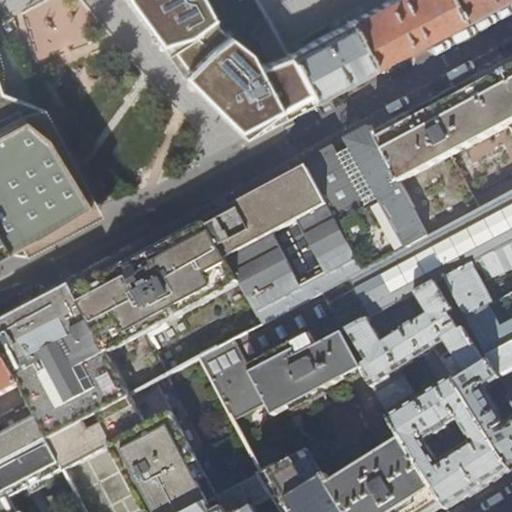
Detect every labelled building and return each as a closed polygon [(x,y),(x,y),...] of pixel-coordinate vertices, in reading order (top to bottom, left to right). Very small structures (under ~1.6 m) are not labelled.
[(131,0),(185,68),(248,135),(311,101),(287,56),(255,67),(245,52),(213,27),(198,0),(131,0)] [(256,0),(282,47),(296,40),(327,24),(342,16),(371,69),(415,46),(460,21),(448,0),(256,0)] [(499,0),(448,0),(460,21),(493,4),(499,0)] [(300,47),(296,40),(282,47),(287,56),(311,101),(349,81),(371,69),(342,16),(327,24),(330,31),(300,47)] [(511,62),(476,81),(375,135),(430,238),(479,211),(451,158),(508,128),(511,135),(511,62)] [(99,214),(96,210),(42,109),(29,116),(2,92),(0,67),(0,65),(0,244),(5,253),(24,254),(99,214)] [(306,161),(310,169),(365,272),(430,238),(375,135),(370,127),(347,139),(383,204),(369,211),(334,146),(306,161)] [(248,203),(209,224),(241,283),(264,326),(324,294),(365,272),(310,169),(248,203)] [(511,193),(479,211),(430,238),(365,272),(324,294),(345,333),(447,279),(511,244),(511,193)] [(147,334),(241,283),(209,224),(185,237),(125,269),(76,295),(131,396),(158,382),(169,376),(147,334)] [(511,244),(447,279),(487,357),(511,343),(511,294),(504,299),(511,313),(511,328),(505,333),(491,305),(495,303),(477,271),(482,268),(489,280),(511,269),(511,244)] [(456,383),(490,364),(487,357),(447,279),(345,333),(364,369),(403,438),(448,511),(506,474),(511,470),(456,383)] [(0,323),(0,344),(22,387),(37,417),(0,436),(0,466),(50,439),(131,396),(76,295),(70,286),(34,305),(0,323)] [(345,333),(324,294),(264,326),(202,359),(236,422),(269,404),(276,417),(364,369),(345,333)] [(511,343),(487,357),(490,364),(501,381),(511,374),(511,343)] [(0,398),(22,387),(0,344),(0,398)] [(490,388),(501,381),(490,364),(456,383),(511,470),(511,421),(505,426),(502,421),(506,419),(504,415),(500,413),(489,395),(490,388)] [(219,499),(158,382),(131,396),(50,439),(68,472),(112,448),(146,511),(194,511),(209,504),(219,499)] [(403,438),(328,485),(344,511),(445,511),(448,511),(403,438)] [(0,466),(0,511),(23,511),(17,499),(68,472),(50,439),(0,466)] [(307,452),(263,475),(280,502),(285,511),(344,511),(328,485),(307,452)] [(263,475),(219,499),(225,508),(227,511),(258,511),(256,509),(263,504),(267,511),(280,502),(263,475)]
